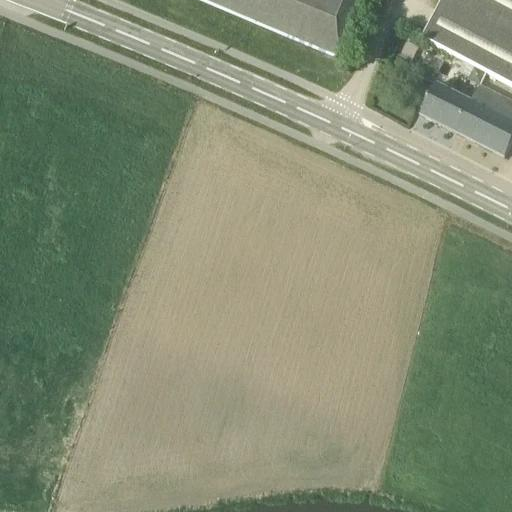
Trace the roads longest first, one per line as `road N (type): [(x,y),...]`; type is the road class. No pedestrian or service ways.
road 1 (secondary): [(338,127),(39,0)]
road 2 (secondary): [(511,211),(338,127)]
road 3 (unclassified): [(338,127),(391,0)]
